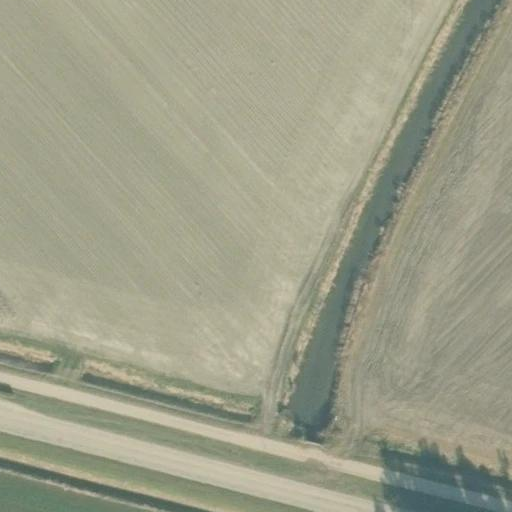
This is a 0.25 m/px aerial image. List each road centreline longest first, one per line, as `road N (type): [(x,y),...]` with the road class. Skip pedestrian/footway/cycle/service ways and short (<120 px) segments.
road 1 (unclassified): [(511,510),(0,381)]
road 2 (primary): [(364,511),(0,422)]
